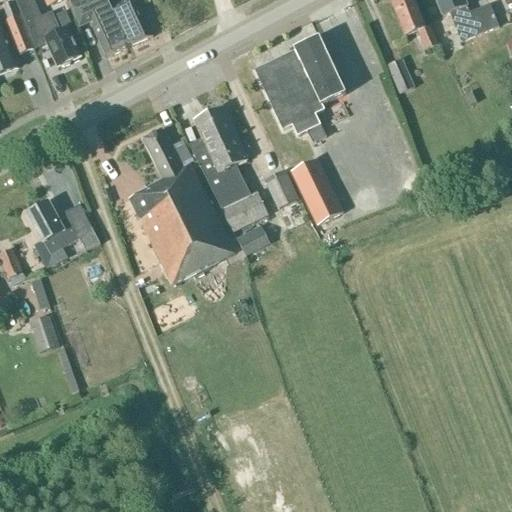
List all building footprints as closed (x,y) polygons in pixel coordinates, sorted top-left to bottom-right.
[(31,0),(15,0),(21,16),(32,47),(45,42),(58,69),(61,68),(64,69),(70,66),(71,63),(80,59),(73,44),(78,42),(65,15),(54,20),(52,15),(41,20),(31,0)] [(69,0),(72,8),(86,3),(85,0),(69,0)] [(93,0),(86,3),(72,8),(81,28),(91,24),(106,58),(105,59),(106,60),(126,51),(126,50),(129,48),(106,0),(93,0)] [(117,0),(106,0),(129,48),(132,47),(133,48),(153,38),(152,37),(151,38),(133,0),(130,0),(121,5),(117,0)] [(426,52),(438,48),(430,28),(425,30),(413,0),(396,0),(390,2),(405,39),(418,33),(426,52)] [(463,0),(435,0),(438,7),(440,12),(443,19),(446,17),(447,17),(450,16),(454,25),(457,30),(471,25),(475,35),(476,38),(479,37),(482,35),(494,31),(499,29),(490,7),(467,16),(465,10),(467,9),(463,0)] [(15,3),(0,9),(0,10),(5,23),(19,56),(34,50),(32,47),(21,16),(20,17),(15,3)] [(0,76),(18,70),(6,38),(4,39),(0,28),(0,76)] [(346,97),(319,39),(318,40),(319,42),(297,53),(296,51),(295,51),(296,53),(255,73),(283,132),(293,128),(298,138),(309,133),(314,145),(326,139),(315,117),(324,112),(322,108),(346,97)] [(400,95),(414,90),(402,62),(388,68),(400,95)] [(235,168),(247,162),(223,110),(194,123),(206,148),(194,154),(221,209),(231,205),(232,207),(223,211),(234,234),(267,218),(256,196),(250,199),(235,168)] [(173,288),(235,256),(190,167),(183,171),(163,132),(143,142),(163,183),(147,190),(148,192),(129,201),(173,288)] [(342,215),(317,163),(293,175),(318,227),(342,215)] [(277,211),(299,201),(287,176),(265,185),(277,211)] [(58,224),(48,205),(28,215),(43,245),(44,244),(51,257),(80,241),(86,254),(100,246),(80,207),(65,215),(68,219),(58,224)] [(261,228),(236,241),(245,260),(270,247),(261,228)] [(12,251),(0,255),(0,261),(8,281),(22,275),(12,251)] [(85,283),(107,273),(99,255),(77,265),(85,283)] [(49,309),(40,282),(32,284),(41,312),(49,309)] [(40,355),(59,349),(49,318),(30,325),(40,355)]
